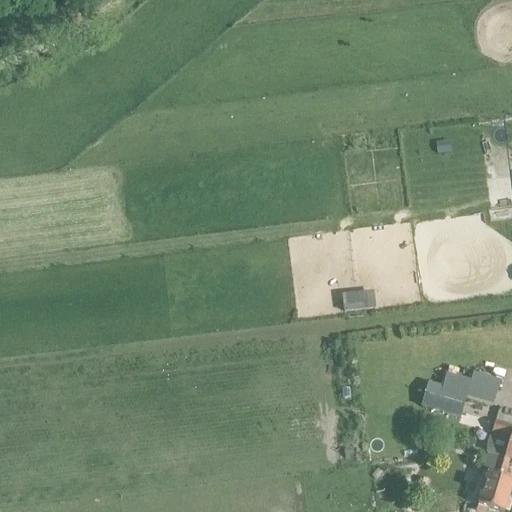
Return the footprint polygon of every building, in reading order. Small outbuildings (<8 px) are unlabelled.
[(371,293),(344,294),(344,310),(371,309),(371,293)] [(492,407),(499,383),(472,375),(469,383),(445,376),(441,389),(427,385),(420,408),(458,419),(465,399),(492,407)] [(511,428),(494,423),(490,435),(493,436),(487,454),(504,459),(509,462),(510,462),(509,467),(511,467),(511,428)] [(437,440),(428,441),(430,453),(439,452),(437,440)] [(504,459),(487,454),(481,474),(486,475),(477,508),(490,511),(503,511),(507,499),(511,500),(511,496),(511,486),(511,482),(503,480),(509,462),(504,459)] [(418,470),(428,469),(426,459),(417,460),(418,470)] [(410,511),(465,511),(464,502),(410,508),(410,511)]
